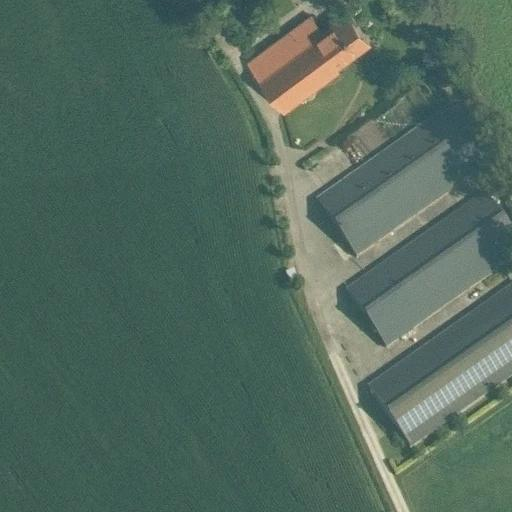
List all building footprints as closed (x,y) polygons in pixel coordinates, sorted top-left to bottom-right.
[(229,0),(222,5),(246,36),(254,30),(240,11),(245,7),(239,0),(229,0)] [(306,19),(294,28),(329,76),(339,69),(337,66),(369,43),(370,41),(349,13),(347,14),(324,32),(311,15),(306,19)] [(294,28),(249,61),(285,109),(329,76),(294,28)] [(317,203),(357,258),(494,161),(454,106),(317,203)] [(331,159),(317,166),(323,179),(337,172),(331,159)] [(347,293),(386,349),(511,260),(511,231),(486,195),(347,293)] [(511,286),(368,389),(412,449),(511,377),(511,286)]
